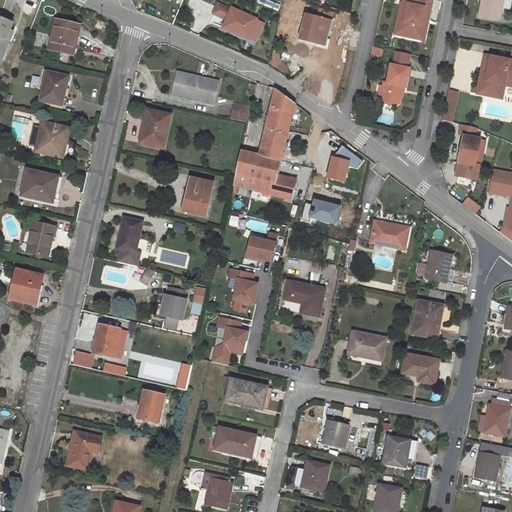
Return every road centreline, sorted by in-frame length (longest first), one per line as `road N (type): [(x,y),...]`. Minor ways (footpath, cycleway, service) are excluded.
road 1 (residential): [(136,19),(24,511)]
road 2 (residential): [(457,418),(303,393),(292,402),(267,511)]
road 3 (residential): [(335,120),(253,66),(136,19)]
road 4 (residential): [(405,172),(425,131),(452,0)]
road 5 (residential): [(457,418),(484,283),(503,251)]
road 6 (residential): [(335,120),(352,93),(374,0)]
road 7 (residential): [(503,251),(405,172)]
